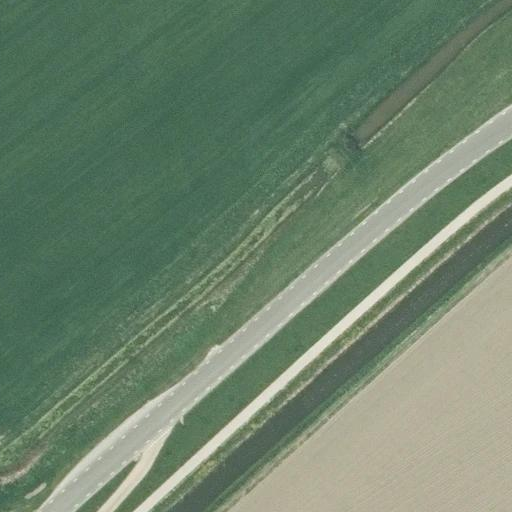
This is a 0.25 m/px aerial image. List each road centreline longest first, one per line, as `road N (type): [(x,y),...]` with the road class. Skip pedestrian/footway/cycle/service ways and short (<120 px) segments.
road 1 (primary): [(154,428),(430,186),(511,126)]
road 2 (primary): [(61,511),(154,428)]
